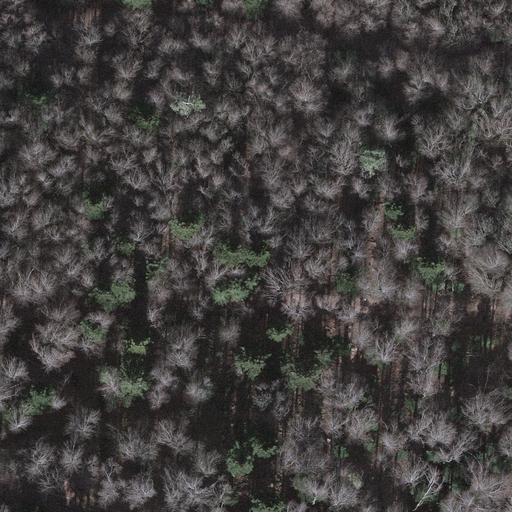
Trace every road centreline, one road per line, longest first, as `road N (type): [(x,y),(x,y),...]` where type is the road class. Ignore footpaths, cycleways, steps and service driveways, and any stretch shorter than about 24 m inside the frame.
road 1 (track): [(0,10),(511,57)]
road 2 (track): [(0,307),(256,299),(511,316)]
road 3 (track): [(0,476),(127,511)]
